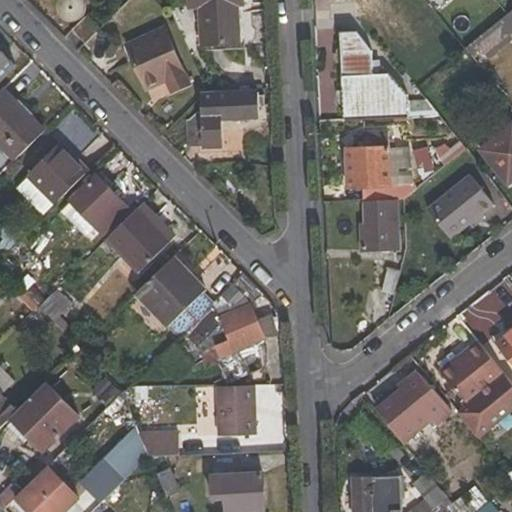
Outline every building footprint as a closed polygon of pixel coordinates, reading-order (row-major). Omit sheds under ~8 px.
[(79,0),(68,0),(66,3),(65,8),(68,13),(71,15),(78,15),(81,13),(83,9),(83,4),(79,0)] [(244,5),(243,0),(186,0),(187,8),(197,7),(200,45),(239,42),(238,5),(244,5)] [(502,37),(511,29),(511,11),(493,26),(502,37)] [(71,30),(85,44),(99,29),(85,15),(71,30)] [(190,86),(163,28),(126,45),(147,91),(167,82),(172,95),(190,86)] [(357,32),(339,32),(343,121),(409,117),(408,95),(388,74),(373,74),(371,49),(357,32)] [(452,59),(460,69),(472,58),(465,49),(452,59)] [(0,77),(14,64),(0,50),(0,77)] [(45,129),(4,88),(0,91),(0,146),(14,160),(45,129)] [(259,96),(259,93),(202,95),(201,97),(201,113),(197,113),(198,148),(223,147),(222,115),(233,114),(234,122),(248,121),(248,118),(260,118),(260,108),(265,108),(264,96),(259,96)] [(511,180),(511,123),(480,150),(507,185),(511,180)] [(242,155),(242,127),(226,127),(227,156),(242,155)] [(58,144),(28,174),(57,204),(88,173),(58,144)] [(347,186),(362,186),(363,201),(396,199),(396,185),(390,185),(389,147),(345,149),(347,186)] [(492,202),(469,173),(427,209),(449,238),(492,202)] [(128,208),(94,175),(69,201),(103,234),(128,208)] [(398,199),(396,199),(363,201),(364,224),(359,225),(360,243),(365,243),(366,248),(400,247),(398,199)] [(171,238),(140,206),(106,241),(138,273),(171,238)] [(206,288),(174,255),(134,295),(166,328),(176,318),(186,329),(213,303),(203,292),(206,288)] [(390,266),(383,289),(395,294),(402,271),(390,266)] [(242,274),(213,303),(186,329),(155,359),(177,382),(202,361),(205,367),(217,364),(221,371),(260,330),(251,305),(263,295),(242,274)] [(39,306),(54,322),(72,304),(56,289),(39,306)] [(511,328),(495,342),(501,351),(511,341),(511,328)] [(511,341),(501,351),(511,364),(511,341)] [(466,407),(504,376),(477,342),(439,373),(466,407)] [(400,387),(376,408),(405,445),(430,424),(433,428),(451,412),(445,404),(447,401),(436,388),(434,390),(418,370),(398,386),(400,387)] [(41,452),(79,414),(46,382),(16,411),(8,419),(41,452)] [(255,433),(253,385),(217,387),(220,435),(255,433)] [(0,426),(8,419),(16,411),(0,395),(0,426)] [(139,432),(107,463),(123,480),(147,457),(139,432)] [(232,464),(232,453),(214,453),(215,466),(232,464)] [(511,458),(501,468),(511,481),(511,458)] [(28,511),(63,511),(78,497),(47,467),(20,495),(16,499),(28,511)] [(180,491),(170,468),(157,473),(167,496),(180,491)] [(423,499),(407,511),(426,511),(447,496),(426,471),(412,484),(423,499)] [(264,509),(263,474),(210,476),(211,498),(224,497),(225,510),(264,509)] [(399,511),(398,474),(352,476),(353,511),(399,511)] [(0,498),(0,505),(5,510),(16,499),(20,495),(11,487),(0,498)] [(458,511),(459,511),(447,496),(426,511),(458,511)]
